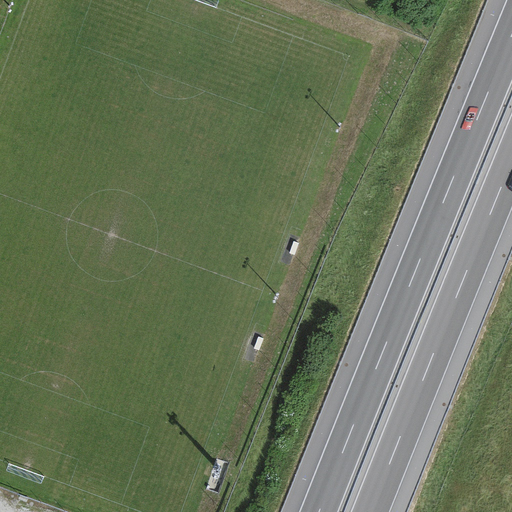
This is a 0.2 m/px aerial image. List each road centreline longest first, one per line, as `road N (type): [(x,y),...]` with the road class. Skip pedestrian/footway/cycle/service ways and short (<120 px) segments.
road 1 (motorway): [(511,36),(318,511)]
road 2 (motorway): [(368,511),(511,160)]
